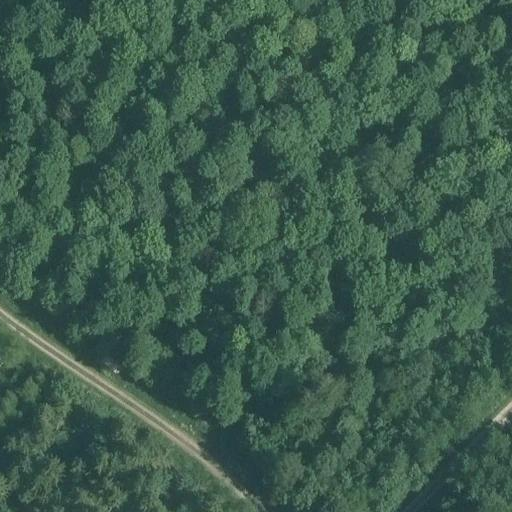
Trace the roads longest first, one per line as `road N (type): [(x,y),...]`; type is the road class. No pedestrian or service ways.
road 1 (track): [(0,311),(185,442),(260,511)]
road 2 (track): [(423,511),(511,414)]
